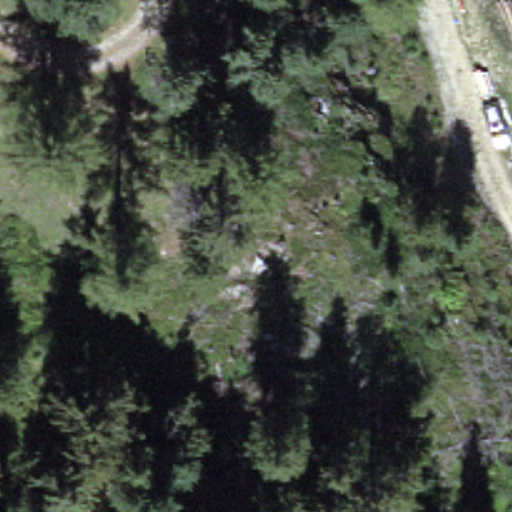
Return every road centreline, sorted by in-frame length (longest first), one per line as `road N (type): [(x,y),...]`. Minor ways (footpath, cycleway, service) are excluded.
road 1 (track): [(427,0),(480,165),(511,228)]
road 2 (track): [(0,37),(102,56),(133,0)]
